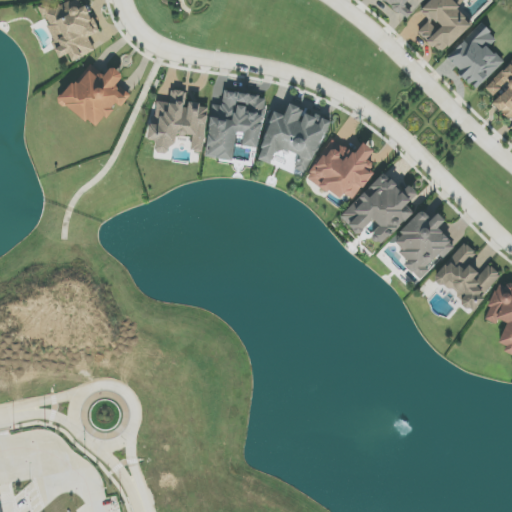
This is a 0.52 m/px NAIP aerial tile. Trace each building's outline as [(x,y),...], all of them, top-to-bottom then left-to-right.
[(95,51),(89,37),(97,33),(85,6),(82,7),(78,0),(73,0),(51,10),(47,2),(39,6),(48,26),(54,42),(52,43),(59,59),(69,54),(72,62),(95,51)] [(383,0),(412,20),(425,0),(383,0)] [(473,24),(455,5),(459,0),(431,0),(420,11),(430,21),(418,32),(441,55),(473,24)] [(446,58),(476,90),(504,63),(489,48),(497,40),(482,24),(446,58)] [(101,128),(115,103),(123,108),(131,94),(117,86),(124,75),(110,67),(106,75),(89,66),(78,84),(71,80),(58,104),(101,128)] [(208,105),(186,103),(187,92),(172,90),(171,102),(155,101),(151,141),(156,141),(155,153),(172,155),(174,135),(193,137),(191,151),(204,152),(208,105)] [(258,149),(266,97),(224,91),(222,106),(213,105),(205,158),(233,161),(237,135),(244,137),(242,146),(258,149)] [(256,159),(273,166),(280,148),(300,156),(294,169),(307,174),(329,122),(289,105),(285,116),(275,112),(256,159)] [(307,179),(341,199),(344,194),(355,200),(375,165),(368,161),(374,150),(362,143),(356,154),(330,139),(307,179)] [(414,213),(407,205),(418,194),(408,184),(401,191),(385,173),(340,217),(359,236),(374,221),(380,228),(372,236),(381,245),(414,213)] [(420,281),(455,247),(438,229),(446,221),(438,213),(431,221),(422,212),(393,240),(402,249),(399,253),(407,261),(404,264),(420,281)] [(434,277),(471,311),(502,277),(488,264),(480,274),(468,263),(477,254),(466,243),(434,277)]
